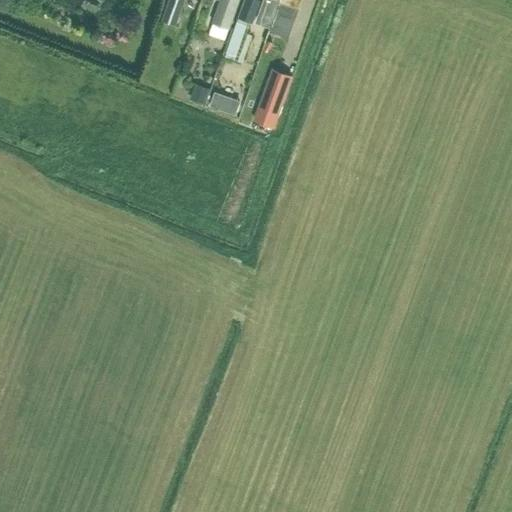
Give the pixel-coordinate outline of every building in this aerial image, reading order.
[(185,0),(170,0),(163,21),(176,26),(185,0)] [(238,0),(221,0),(210,35),(225,40),(238,0)] [(261,0),(245,0),(226,56),(236,60),(249,22),(254,23),(261,0)] [(271,0),(263,20),(272,23),(280,0),(271,0)] [(280,0),(272,23),(273,23),(281,2),(298,9),(301,0),(280,0)] [(285,48),(302,52),(307,28),(291,24),(285,48)] [(272,69),(253,121),(274,129),(293,77),(272,69)] [(223,91),(218,103),(242,112),(246,99),(223,91)]
